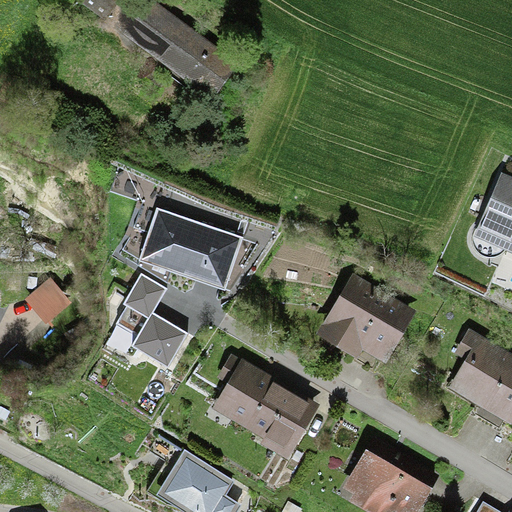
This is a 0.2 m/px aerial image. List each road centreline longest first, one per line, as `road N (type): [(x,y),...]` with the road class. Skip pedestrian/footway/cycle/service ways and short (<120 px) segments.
road 1 (residential): [(511,496),(174,296)]
road 2 (residential): [(111,511),(0,452)]
